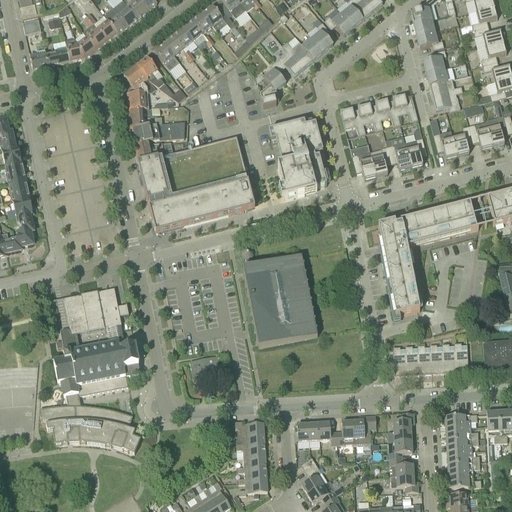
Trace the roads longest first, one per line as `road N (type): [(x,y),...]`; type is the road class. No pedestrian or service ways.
road 1 (residential): [(0,286),(62,272),(23,94)]
road 2 (residential): [(136,261),(349,208)]
road 3 (residential): [(379,403),(349,208)]
road 4 (residential): [(136,261),(98,78)]
road 5 (residential): [(349,208),(511,166)]
road 6 (residential): [(168,417),(136,261)]
road 7 (residential): [(323,105),(318,81),(396,16)]
road 8 (residential): [(98,78),(196,0)]
